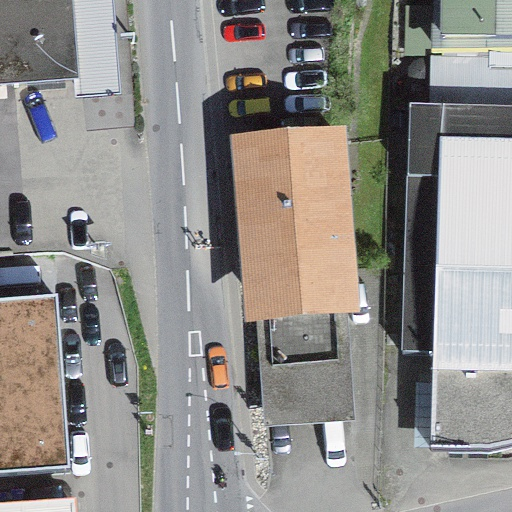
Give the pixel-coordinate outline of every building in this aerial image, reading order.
[(0,0),(0,88),(78,83),(71,0),(0,0)] [(511,0),(443,0),(442,59),(511,60),(511,0)] [(342,142),(249,149),(268,400),(349,394),(334,204),(346,203),(342,142)] [(432,397),(444,449),(511,434),(511,181),(438,180),(435,275),(405,274),(403,354),(433,355),(432,397)] [(0,304),(0,478),(69,473),(57,300),(0,304)]
